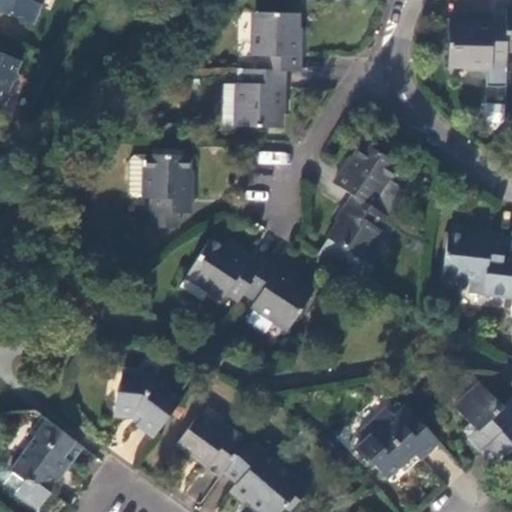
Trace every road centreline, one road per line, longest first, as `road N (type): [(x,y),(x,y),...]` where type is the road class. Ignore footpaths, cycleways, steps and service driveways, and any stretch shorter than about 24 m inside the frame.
road 1 (residential): [(266,210),(399,60)]
road 2 (residential): [(511,189),(443,147),(411,105),(399,60)]
